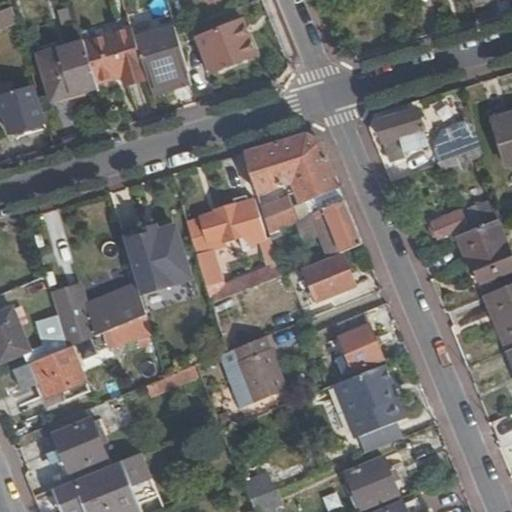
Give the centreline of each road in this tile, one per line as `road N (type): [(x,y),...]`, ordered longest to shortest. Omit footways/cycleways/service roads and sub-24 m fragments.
road 1 (residential): [(330,94),(499,511)]
road 2 (residential): [(330,94),(0,197)]
road 3 (residential): [(511,40),(330,94)]
